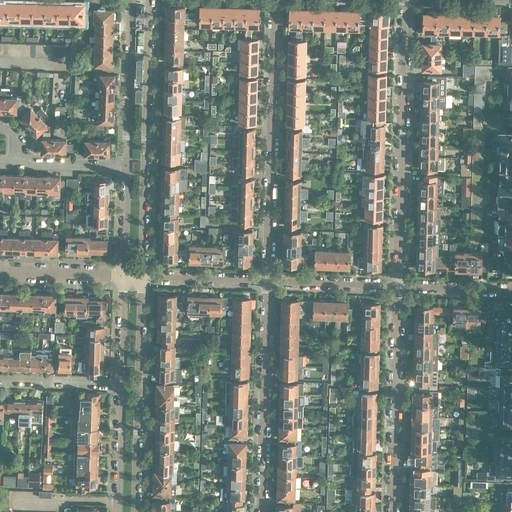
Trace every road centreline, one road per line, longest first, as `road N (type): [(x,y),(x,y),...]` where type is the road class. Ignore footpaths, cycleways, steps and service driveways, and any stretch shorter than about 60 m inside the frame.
road 1 (residential): [(405,0),(398,288)]
road 2 (residential): [(263,281),(274,0)]
road 3 (residential): [(140,276),(150,0)]
road 4 (residential): [(134,511),(140,276)]
road 5 (residential): [(262,511),(263,281)]
road 6 (unclassified): [(398,288),(391,511)]
road 7 (unclassified): [(398,288),(263,281)]
road 8 (residential): [(127,67),(0,62)]
road 9 (residential): [(121,384),(118,511)]
road 10 (residential): [(0,271),(124,278)]
road 11 (residential): [(263,281),(140,276)]
road 12 (residential): [(0,381),(121,384)]
